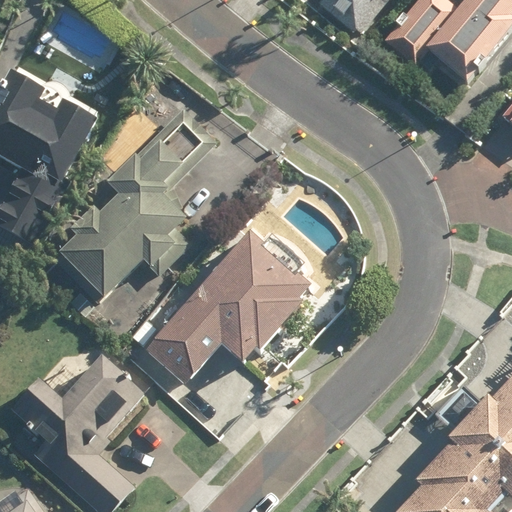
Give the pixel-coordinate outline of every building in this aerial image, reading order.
[(309,0),(363,40),(393,0),(309,0)] [(425,58),(466,92),(511,34),(511,25),(509,23),(511,18),(511,0),(466,0),(457,12),(441,0),(419,0),(382,46),(414,72),(425,58)] [(6,78),(0,91),(0,165),(17,174),(0,208),(0,239),(29,253),(93,120),(6,78)] [(511,106),(499,123),(511,133),(511,106)] [(77,237),(53,259),(97,307),(139,268),(147,276),(174,251),(167,243),(185,226),(161,200),(168,194),(161,186),(202,148),(175,119),(100,188),(114,203),(104,212),(98,205),(71,230),(77,237)] [(306,268),(269,236),(257,250),(244,238),(160,335),(152,327),(138,344),(188,388),(217,354),(240,375),(310,295),(294,282),(306,268)] [(41,382),(62,402),(41,422),(28,435),(24,431),(16,439),(89,511),(115,511),(137,491),(101,456),(112,444),(105,437),(146,396),(101,351),(94,359),(85,350),(78,357),(66,357),(41,382)] [(494,511),(505,502),(511,509),(511,387),(491,408),(484,402),(442,442),(449,449),(410,487),(418,495),(400,511),(494,511)]
